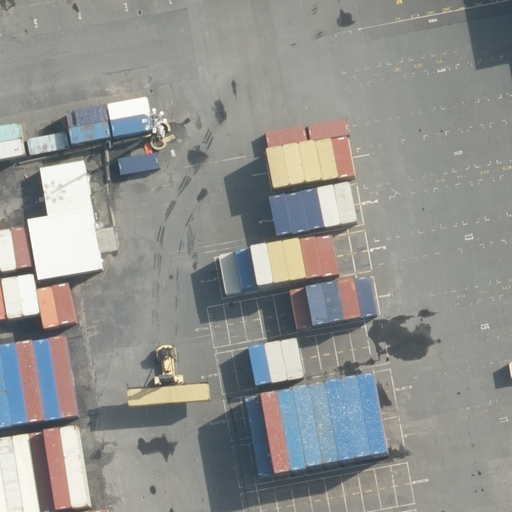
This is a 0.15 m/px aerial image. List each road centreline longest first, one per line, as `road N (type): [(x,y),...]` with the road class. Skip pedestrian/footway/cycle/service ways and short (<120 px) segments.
road 1 (unknown): [(212,0),(238,160),(277,289),(297,318)]
road 2 (unknown): [(297,318),(321,334),(391,351),(511,332)]
road 3 (unknown): [(200,511),(214,446),(297,318)]
